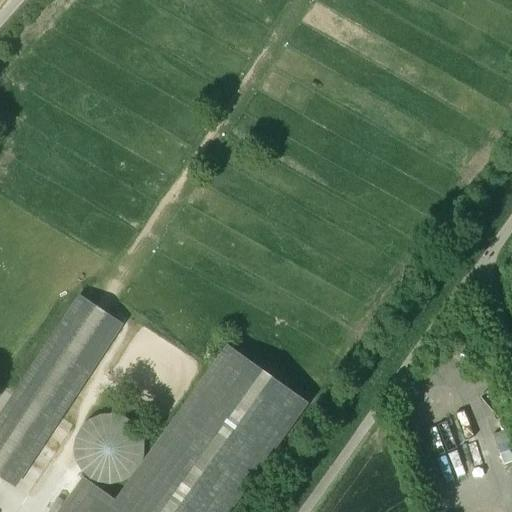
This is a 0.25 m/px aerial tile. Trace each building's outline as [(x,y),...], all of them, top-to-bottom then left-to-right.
[(80,298),(0,418),(0,475),(15,486),(121,325),(80,298)] [(148,334),(147,359),(167,359),(167,334),(148,334)] [(116,503),(83,480),(60,511),(227,511),(306,404),(228,348),(116,503)] [(146,438),(143,426),(135,417),(125,410),(114,407),(101,408),(91,412),(82,420),(76,431),(74,442),(76,454),(81,464),(90,473),(100,478),(112,479),(123,477),(134,471),(142,462),(146,450),(146,438)] [(431,429),(453,483),(473,474),(451,421),(431,429)]
